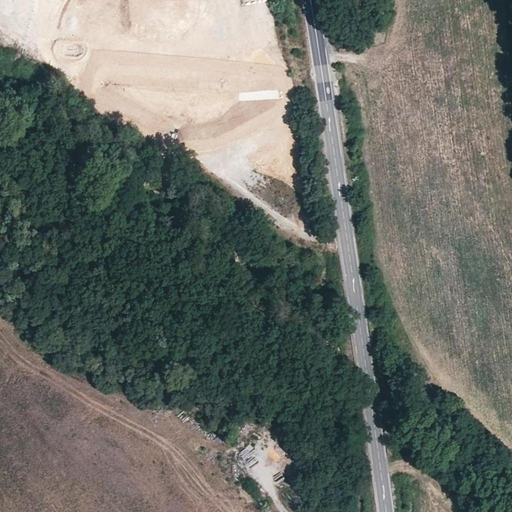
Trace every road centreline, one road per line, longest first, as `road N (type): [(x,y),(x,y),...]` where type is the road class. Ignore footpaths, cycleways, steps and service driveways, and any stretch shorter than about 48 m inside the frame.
road 1 (secondary): [(384,511),(310,0)]
road 2 (track): [(0,39),(202,172),(240,219),(355,299)]
road 3 (unknown): [(262,0),(268,34),(167,79)]
